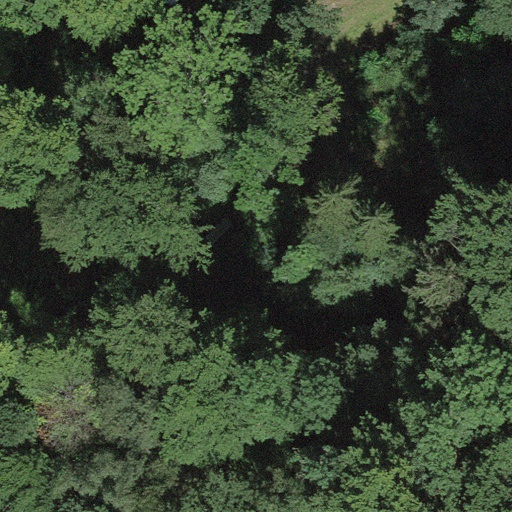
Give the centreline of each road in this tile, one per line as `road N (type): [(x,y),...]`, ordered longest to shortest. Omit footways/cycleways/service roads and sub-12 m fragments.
road 1 (track): [(511,302),(389,192),(300,67),(231,0)]
road 2 (track): [(401,0),(300,67)]
